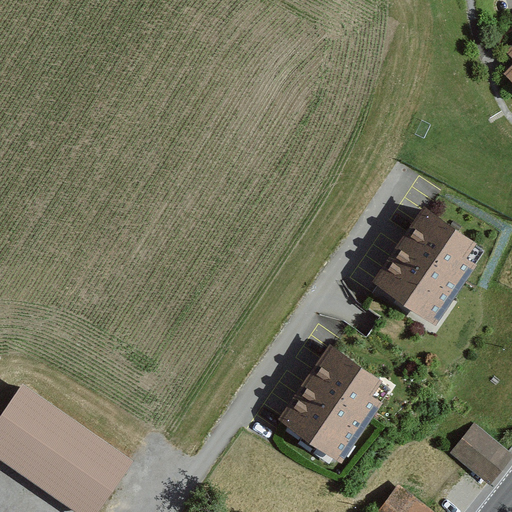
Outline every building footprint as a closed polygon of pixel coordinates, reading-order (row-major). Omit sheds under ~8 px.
[(438,314),(489,233),(426,193),(374,274),(438,314)] [(399,371),(333,330),(278,417),(344,458),(399,371)] [(139,451),(21,377),(0,410),(0,445),(101,510),(139,451)] [(506,455),(462,423),(439,453),(483,486),(506,455)] [(425,511),(388,486),(370,511),(425,511)]
